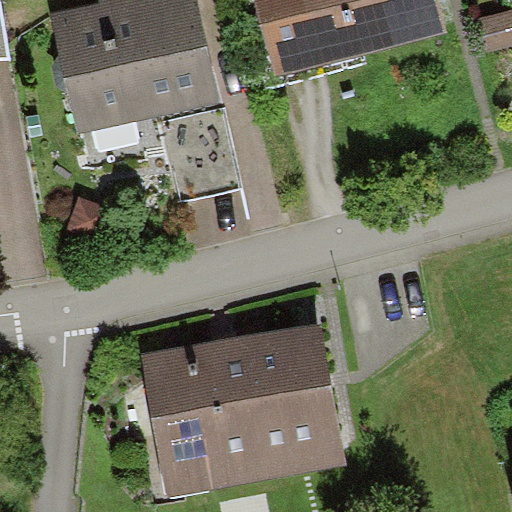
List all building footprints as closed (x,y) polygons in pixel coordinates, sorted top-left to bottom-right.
[(182,0),(81,0),(40,10),(69,124),(205,91),(182,0)] [(240,0),(263,73),(435,21),(429,0),(240,0)] [(511,28),(505,7),(470,17),(480,53),(511,43),(511,28)] [(219,111),(153,130),(175,205),(240,187),(219,111)] [(308,314),(130,347),(157,488),(334,455),(308,314)]
